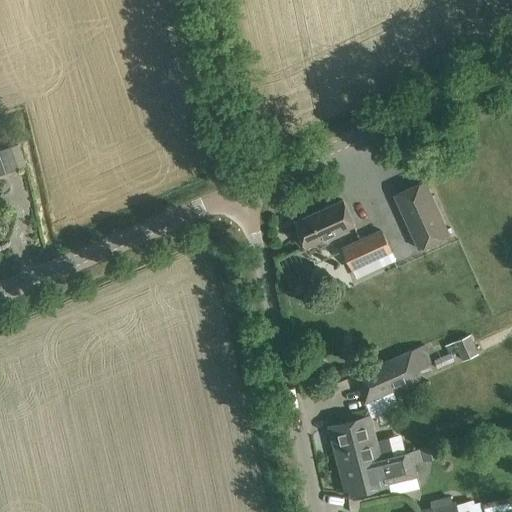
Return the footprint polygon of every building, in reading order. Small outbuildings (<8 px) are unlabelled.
[(450,236),(425,180),(394,194),(419,250),(450,236)] [(300,246),(304,244),(306,246),(354,224),(343,200),(295,222),(299,231),(294,233),(300,246)] [(352,270),(390,253),(380,231),(342,248),(352,270)] [(462,360),(478,353),(470,334),(445,346),(449,355),(458,351),(462,360)] [(432,368),(425,343),(357,374),(364,404),(420,379),(418,373),(432,368)] [(374,441),(368,416),(330,426),(341,469),(395,456),(390,437),(374,441)] [(395,456),(341,469),(347,495),(367,490),(385,486),(389,485),(389,483),(417,476),(418,476),(415,463),(423,461),(420,449),(404,453),(395,456)] [(416,511),(415,511),(484,511),(483,504),(482,502),(475,503),(474,499),(457,504),(456,501),(452,501),(431,507),(416,511)]
